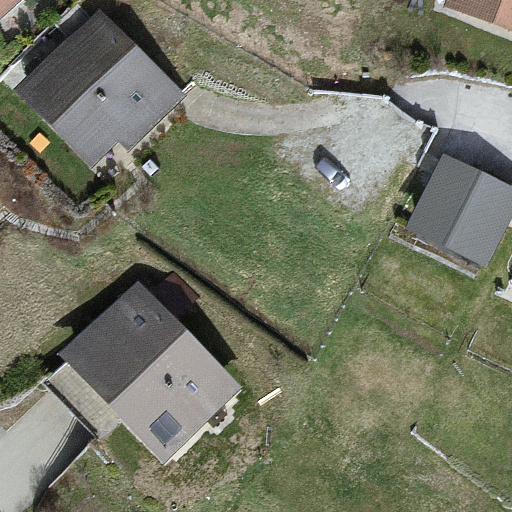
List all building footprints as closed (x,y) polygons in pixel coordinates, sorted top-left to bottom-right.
[(0,0),(0,21),(14,35),(47,0),(0,0)] [(511,0),(438,0),(432,21),(511,44),(511,0)] [(92,20),(17,102),(114,190),(189,109),(92,20)] [(511,189),(445,162),(410,244),(490,278),(511,226),(511,189)] [(148,293),(67,368),(169,476),(249,401),(148,293)]
